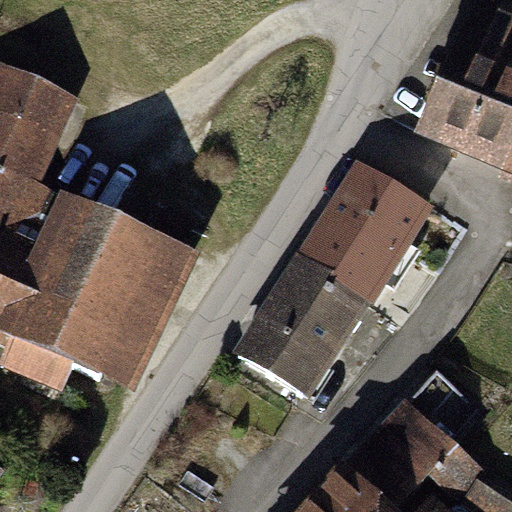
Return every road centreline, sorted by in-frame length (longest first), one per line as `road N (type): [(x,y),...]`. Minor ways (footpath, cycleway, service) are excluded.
road 1 (residential): [(91,511),(340,129),(386,0)]
road 2 (track): [(431,0),(340,129)]
